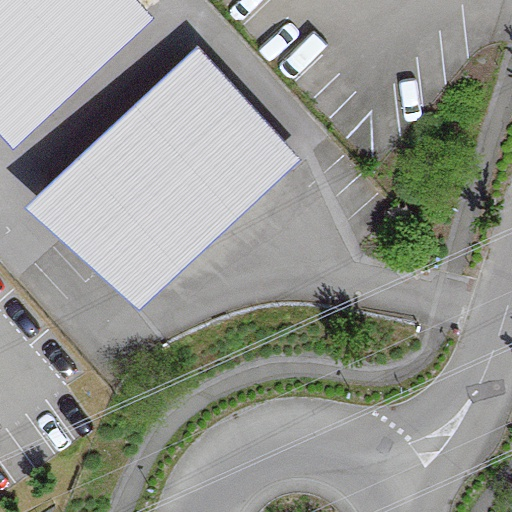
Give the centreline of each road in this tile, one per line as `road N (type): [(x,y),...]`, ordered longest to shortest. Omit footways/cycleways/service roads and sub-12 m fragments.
road 1 (unclassified): [(396,481),(338,440),(302,436),(266,444),(236,463),(206,511)]
road 2 (unclassified): [(396,481),(481,389),(511,304)]
